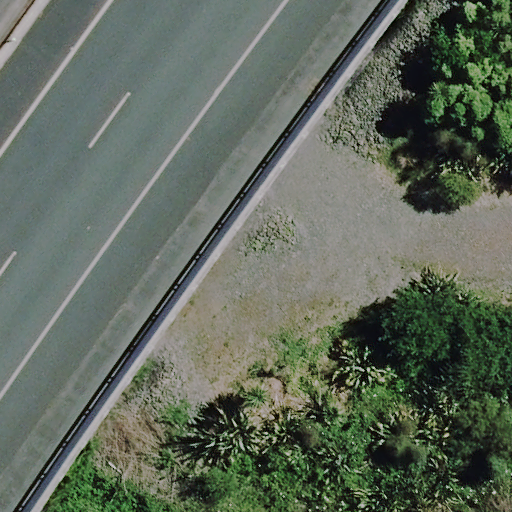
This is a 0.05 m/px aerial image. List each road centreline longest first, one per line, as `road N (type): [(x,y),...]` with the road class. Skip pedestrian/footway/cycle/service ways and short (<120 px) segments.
road 1 (track): [(0,96),(389,328),(511,320)]
road 2 (motorway): [(224,0),(0,294)]
